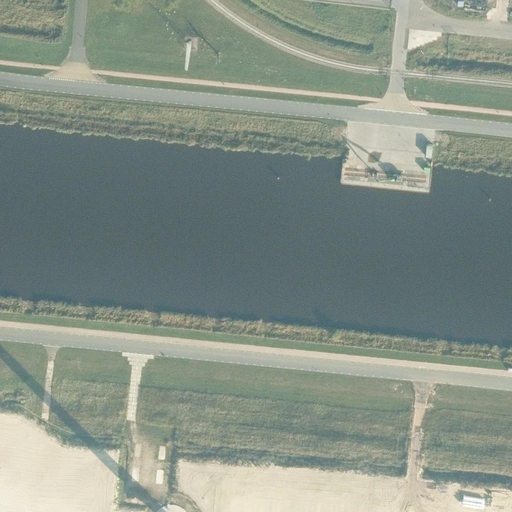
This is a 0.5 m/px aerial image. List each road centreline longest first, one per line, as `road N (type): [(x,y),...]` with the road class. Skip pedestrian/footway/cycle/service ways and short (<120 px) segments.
road 1 (tertiary): [(511,385),(0,334)]
road 2 (tertiary): [(393,117),(72,86)]
